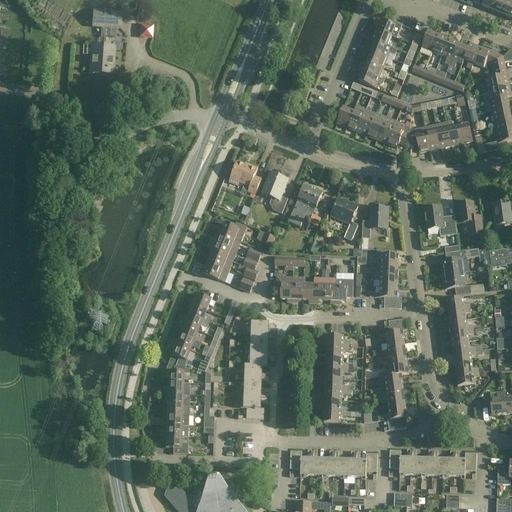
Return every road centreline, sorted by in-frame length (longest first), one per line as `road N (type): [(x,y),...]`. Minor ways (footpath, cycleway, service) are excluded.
road 1 (tertiary): [(192,187),(127,349),(114,403),(122,511)]
road 2 (residential): [(281,320),(188,280),(149,374),(148,442),(158,461)]
road 3 (residential): [(308,153),(374,0)]
road 4 (residential): [(281,320),(424,314)]
road 5 (residential): [(424,314),(400,177)]
road 6 (residential): [(285,443),(266,444),(255,461),(158,461)]
road 7 (residential): [(215,114),(162,120),(100,149)]
road 8 (residential): [(0,88),(37,95),(100,149)]
